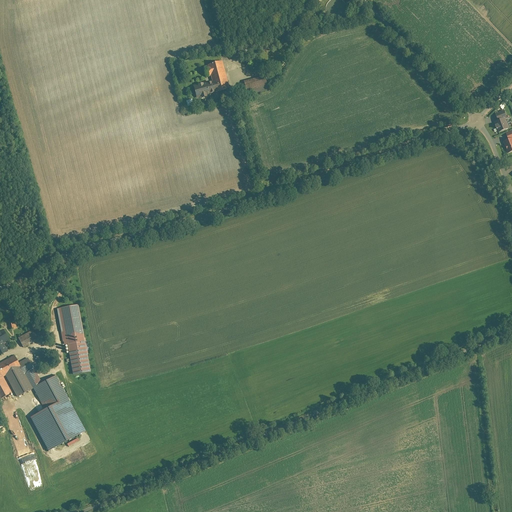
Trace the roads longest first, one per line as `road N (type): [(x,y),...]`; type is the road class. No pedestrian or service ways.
road 1 (unclassified): [(478,120),(189,222),(45,260),(0,288)]
road 2 (unclassified): [(511,331),(84,511)]
road 3 (unclassified): [(478,120),(364,0)]
